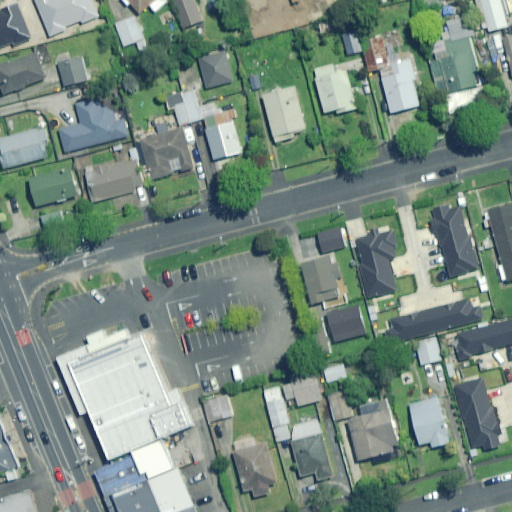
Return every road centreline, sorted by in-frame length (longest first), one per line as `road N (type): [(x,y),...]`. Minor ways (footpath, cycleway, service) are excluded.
road 1 (residential): [(0,279),(511,143)]
road 2 (secondary): [(84,511),(0,303)]
road 3 (unknown): [(189,364),(225,511)]
